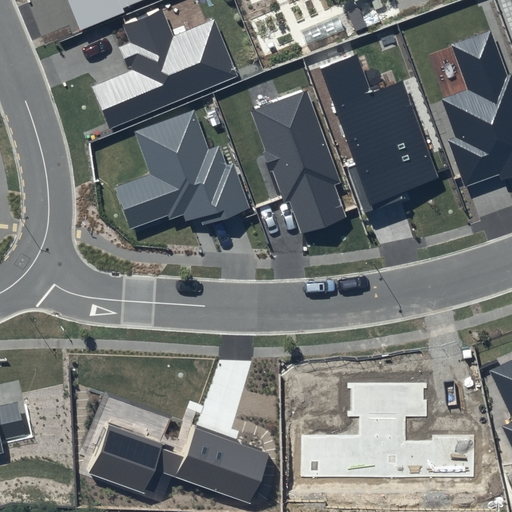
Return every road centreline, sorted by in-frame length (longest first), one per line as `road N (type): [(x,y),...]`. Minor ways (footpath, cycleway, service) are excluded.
road 1 (residential): [(27,272),(87,297),(279,308),(373,299),(511,262)]
road 2 (residential): [(27,272),(43,245),(48,193),(40,146),(0,36)]
